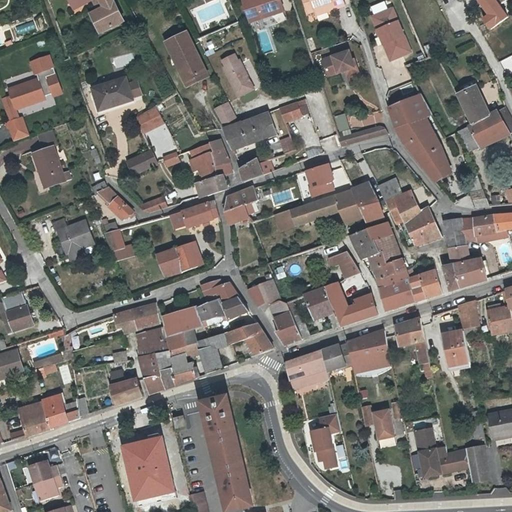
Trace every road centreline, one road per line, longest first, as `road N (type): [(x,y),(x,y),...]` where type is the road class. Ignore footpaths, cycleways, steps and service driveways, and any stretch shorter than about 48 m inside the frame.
road 1 (residential): [(222,196),(384,141),(400,146),(452,208),(511,210)]
road 2 (residential): [(0,200),(69,324),(231,270)]
road 3 (residential): [(255,372),(269,386),(295,468),(324,497),(368,511)]
road 4 (residential): [(374,185),(407,257),(435,252),(451,301)]
road 5 (residential): [(115,185),(145,216),(222,196)]
road 6 (unknown): [(400,146),(361,32)]
